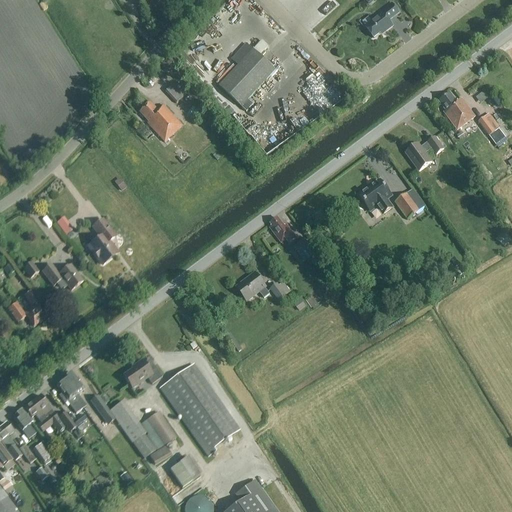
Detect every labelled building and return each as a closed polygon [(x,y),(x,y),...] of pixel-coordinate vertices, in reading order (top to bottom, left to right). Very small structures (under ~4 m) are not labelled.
[(303,16),(316,9),(310,0),(304,0),(297,4),(303,16)] [(393,28),(388,22),(398,15),(391,5),(376,16),(378,18),(365,28),(374,39),(385,31),(386,33),(393,28)] [(242,109),(275,72),(259,57),(268,48),(262,42),(260,45),(258,43),(258,41),(253,37),(238,53),(246,60),(219,88),(242,109)] [(176,104),(185,97),(174,85),(166,93),(176,104)] [(476,97),(480,103),(487,99),(483,93),(476,97)] [(450,95),(448,96),(439,103),(445,112),(444,113),(457,131),(475,118),(461,100),(457,104),(450,95)] [(147,125),(165,143),(182,127),(163,107),(158,112),(150,104),(140,114),(149,124),(147,125)] [(479,122),(489,137),(492,134),(500,129),(489,115),(479,122)] [(462,133),(457,137),(460,142),(465,138),(462,133)] [(421,149),(418,145),(405,155),(419,173),(432,164),(425,155),(431,150),(436,156),(444,151),(435,138),(427,144),(427,145),(421,149)] [(119,178),(113,183),(121,192),(126,188),(119,178)] [(377,207),(383,215),(392,209),(386,201),(391,197),(380,182),(369,190),(370,191),(360,198),(370,212),(377,207)] [(395,203),(407,220),(420,211),(407,194),(395,203)] [(63,215),(55,221),(66,235),(73,229),(63,215)] [(297,240),(293,235),(286,227),(284,228),(277,220),(270,225),(272,228),(270,229),(282,246),(284,245),(283,243),(285,241),(289,246),(297,240)] [(102,222),(95,227),(103,239),(90,248),(100,262),(99,263),(101,265),(103,266),(106,264),(105,262),(116,254),(108,243),(114,239),(102,222)] [(495,240),(503,246),(509,237),(501,231),(495,240)] [(304,240),(293,247),(305,262),(315,255),(311,249),(304,240)] [(30,280),(39,274),(31,264),(23,270),(30,280)] [(14,273),(9,266),(3,270),(9,277),(14,273)] [(83,283),(70,267),(59,276),(51,266),(42,273),(53,287),(57,285),(60,289),(63,289),(65,289),(67,287),(71,292),(83,283)] [(459,266),(452,271),(457,279),(464,274),(459,266)] [(254,276),(237,289),(247,302),(259,293),(264,300),(269,296),(254,276)] [(278,284),(270,290),(279,302),(286,296),(278,284)] [(38,302),(30,292),(24,297),(31,307),(38,302)] [(294,306),(299,312),(306,307),(298,296),(295,298),(298,303),(294,306)] [(37,306),(24,316),(16,305),(8,311),(17,324),(26,318),(33,328),(47,318),(37,306)] [(224,338),(237,351),(242,346),(229,333),(224,338)] [(136,366),(137,368),(123,378),(132,390),(147,379),(152,386),(162,378),(155,369),(150,372),(142,361),(136,366)] [(193,366),(160,390),(206,455),(239,431),(193,366)] [(72,374),(65,379),(72,389),(71,390),(74,394),(72,395),(75,398),(75,397),(84,409),(86,407),(78,395),(84,391),(72,374)] [(65,379),(56,386),(62,394),(59,397),(65,405),(67,403),(76,415),(84,409),(75,397),(75,398),(72,395),(74,394),(71,390),(72,389),(65,379),(64,379),(65,379)] [(35,409),(38,414),(42,414),(53,427),(53,426),(56,430),(57,430),(60,434),(66,429),(54,413),(53,414),(52,412),(53,412),(48,406),(40,397),(32,404),(35,408),(35,409)] [(97,398),(91,403),(100,414),(108,425),(114,421),(97,398)] [(123,403),(109,412),(136,449),(143,460),(155,451),(144,435),(145,435),(123,403)] [(32,419),(38,426),(44,434),(53,427),(42,414),(38,414),(35,409),(35,408),(32,404),(25,409),(32,419)] [(32,424),(22,411),(15,417),(16,419),(14,422),(22,432),(24,431),(30,439),(36,435),(29,427),(32,424)] [(70,432),(76,427),(73,423),(65,413),(59,418),(70,432)] [(154,431),(147,435),(157,451),(164,446),(177,439),(160,413),(147,421),(154,431)] [(73,423),(76,427),(82,433),(87,429),(82,424),(86,420),(82,416),(73,423)] [(0,428),(0,442),(15,462),(22,457),(14,446),(15,446),(8,437),(13,433),(6,424),(0,428)] [(60,444),(51,434),(46,439),(53,449),(60,444)] [(12,460),(0,444),(0,463),(3,468),(12,460)] [(33,451),(42,464),(44,463),(45,465),(51,461),(49,459),(52,458),(43,444),(33,451)] [(25,445),(20,450),(30,464),(36,460),(25,445)] [(171,456),(166,447),(149,456),(155,466),(171,456)] [(202,475),(189,457),(179,464),(170,470),(182,489),(202,475)] [(42,468),(36,473),(42,482),(48,478),(42,468)] [(6,483),(0,474),(0,485),(4,491),(11,486),(8,481),(6,483)] [(126,474),(121,478),(127,487),(132,483),(126,474)] [(242,505),(231,511),(275,511),(255,484),(236,497),(242,505)] [(16,511),(0,488),(0,511),(16,511)] [(210,511),(211,497),(186,496),(185,511),(210,511)]
